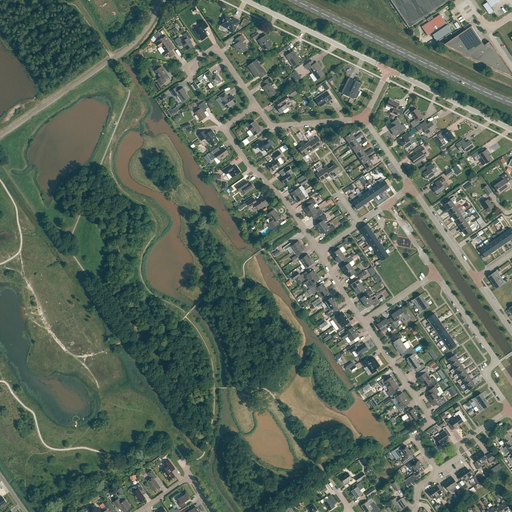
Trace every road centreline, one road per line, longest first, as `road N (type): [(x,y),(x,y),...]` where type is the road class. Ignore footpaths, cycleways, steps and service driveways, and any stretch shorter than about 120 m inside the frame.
road 1 (primary): [(511,102),(295,0)]
road 2 (residential): [(319,250),(224,127),(255,105)]
road 3 (residential): [(433,463),(413,436),(431,420),(363,322)]
road 4 (residential): [(509,408),(487,376),(492,355),(435,273)]
road 5 (unclassified): [(388,69),(245,0)]
road 6 (unclassified): [(511,129),(388,69)]
road 7 (unclassified): [(0,136),(109,60)]
